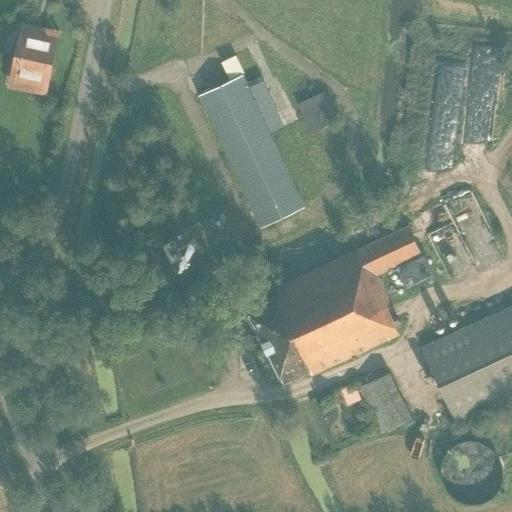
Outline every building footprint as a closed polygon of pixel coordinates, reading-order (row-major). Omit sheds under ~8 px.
[(26,29),(22,44),(19,59),(15,58),(11,78),(46,85),(57,36),(26,29)] [(261,226),(305,206),(243,74),(211,89),(210,87),(206,89),(207,91),(199,94),(261,226)] [(330,95),(324,91),(298,103),(310,132),(340,119),(330,95)] [(462,278),(507,257),(473,183),(445,196),(461,230),(443,238),(462,278)] [(409,225),(364,246),(377,274),(422,253),(409,225)] [(174,239),(163,244),(172,262),(183,257),(174,239)] [(276,288),(279,294),(316,372),(399,333),(387,306),(391,304),(377,274),(364,246),(276,288)] [(316,372),(279,294),(248,309),(283,383),(310,370),(312,374),(316,372)] [(511,305),(422,347),(430,363),(457,423),(511,397),(511,305)] [(382,430),(411,416),(390,372),(360,386),(382,430)] [(507,474),(508,469),(508,463),(507,458),(505,453),(502,448),(498,444),(494,440),(489,438),(484,436),(479,435),(473,435),(468,436),(463,438),(458,440),(454,444),(450,448),(447,453),(445,458),(444,463),(444,469),(445,474),(447,480),(450,484),(454,489),(458,492),(463,495),(468,497),(473,498),(479,498),(484,497),(489,495),(494,492),(498,489),(502,484),(505,480),(507,474)]
